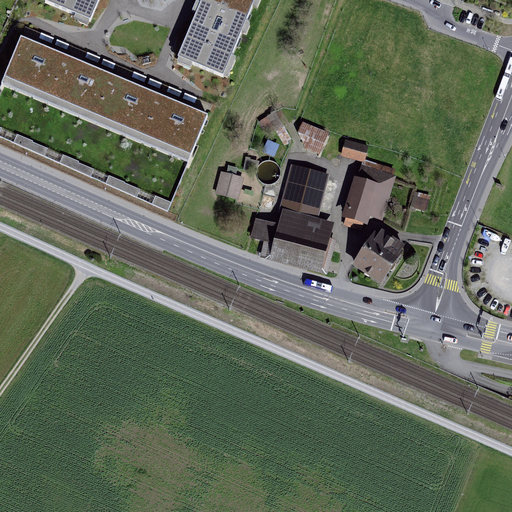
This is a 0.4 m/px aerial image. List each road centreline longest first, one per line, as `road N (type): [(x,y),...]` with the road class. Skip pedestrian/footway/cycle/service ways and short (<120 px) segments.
road 1 (track): [(0,228),(511,452)]
road 2 (primary): [(0,163),(273,278),(430,321)]
road 3 (tertiary): [(430,321),(511,98)]
road 4 (track): [(87,267),(0,396)]
